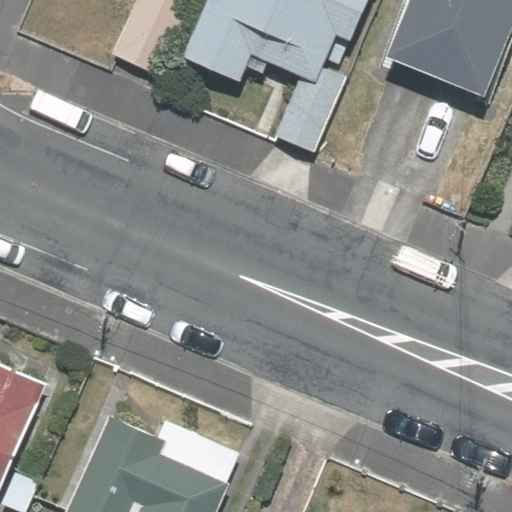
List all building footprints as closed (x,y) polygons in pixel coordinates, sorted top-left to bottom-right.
[(149,81),(186,0),(129,0),(102,60),(149,81)] [(367,0),(201,0),(173,61),(230,87),(245,55),(288,75),(262,130),(309,152),(346,72),(316,58),(339,8),(359,18),(367,0)] [(511,14),(511,0),(395,0),(368,64),(471,109),(511,14)] [(511,123),(501,149),(511,154),(511,123)] [(0,511),(22,511),(36,484),(13,474),(55,379),(0,354),(0,511)] [(145,437),(97,416),(54,511),(206,511),(235,447),(156,412),(145,437)]
